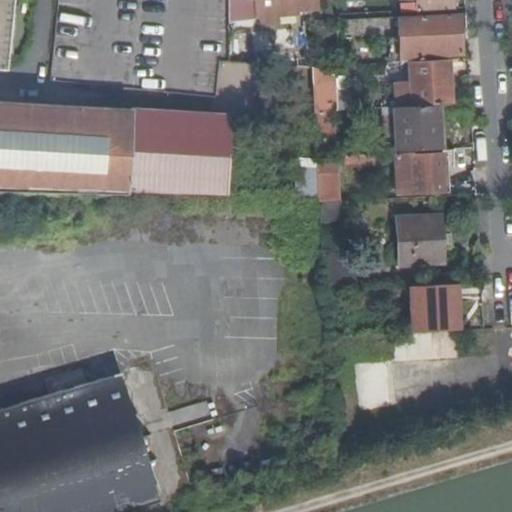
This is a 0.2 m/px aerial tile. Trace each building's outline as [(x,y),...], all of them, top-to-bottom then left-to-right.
[(10,0),(0,0),(0,70),(4,71),(10,0)] [(61,0),(54,80),(219,98),(219,61),(229,61),(229,0),(61,0)] [(248,0),(249,17),(290,15),(289,10),(317,9),(316,0),(248,0)] [(453,9),(452,0),(417,0),(417,2),(398,4),(398,12),(453,9)] [(462,54),(460,14),(343,20),(343,33),(337,34),(338,42),(401,38),(401,33),(423,32),(424,56),(462,54)] [(452,104),(449,60),(410,62),(412,106),(439,105),(452,104)] [(0,191),(75,193),(226,197),(230,115),(110,107),(0,101),(0,191)] [(397,152),(442,150),(439,105),(412,106),(394,107),(397,152)] [(383,153),(397,152),(394,107),(380,108),(383,153)] [(315,111),(315,120),(316,142),(333,141),(332,111),(315,111)] [(442,152),(411,154),(413,194),(444,194),(442,152)] [(397,195),(413,194),(411,154),(396,154),(397,195)] [(316,156),(319,201),(339,201),(336,156),(316,156)] [(342,157),(342,166),(369,167),(369,157),(342,157)] [(340,219),(339,201),(319,201),(320,220),(340,219)] [(442,216),(398,218),(400,265),(445,262),(442,216)] [(323,291),(356,290),(354,249),(321,250),(323,280),(323,291)] [(456,330),(459,330),(457,285),(412,287),(414,332),(456,330)] [(457,357),(456,330),(414,332),(392,333),(393,360),(457,357)] [(387,363),(359,365),(363,410),(391,408),(387,363)] [(121,371),(0,408),(0,511),(111,511),(160,497),(121,371)]
